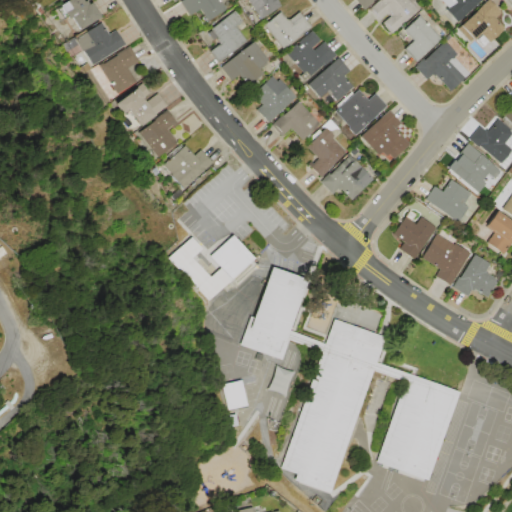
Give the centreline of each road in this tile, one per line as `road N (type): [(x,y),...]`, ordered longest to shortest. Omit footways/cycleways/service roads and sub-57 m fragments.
road 1 (residential): [(265,163),(138,0)]
road 2 (residential): [(440,134),(327,0)]
road 3 (residential): [(486,344),(348,248)]
road 4 (residential): [(440,134),(348,248)]
